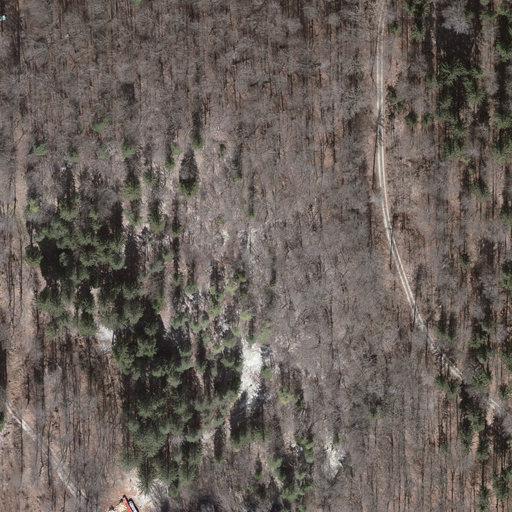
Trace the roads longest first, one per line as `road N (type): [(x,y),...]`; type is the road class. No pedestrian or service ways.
road 1 (track): [(387,0),(380,29),(382,158),(407,291),(424,329),(511,420)]
road 2 (track): [(12,364),(28,352),(32,332),(25,237),(0,197)]
road 3 (track): [(88,511),(24,415),(12,364)]
